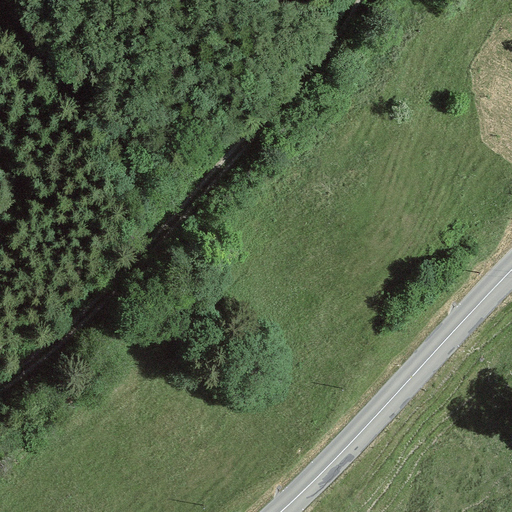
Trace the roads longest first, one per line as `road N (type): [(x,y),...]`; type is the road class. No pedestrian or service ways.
road 1 (track): [(355,0),(304,75),(171,226),(86,315),(0,384)]
road 2 (secondary): [(511,270),(282,511)]
